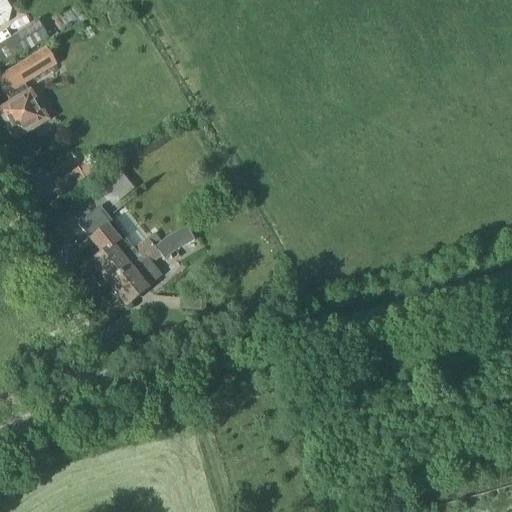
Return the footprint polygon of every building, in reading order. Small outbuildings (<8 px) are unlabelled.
[(78,20),(87,14),(80,5),(72,12),(78,20)] [(112,28),(123,22),(115,7),(104,13),(112,28)] [(0,65),(2,69),(23,56),(23,55),(48,40),(37,22),(0,44),(0,65)] [(45,48),(0,76),(0,91),(4,98),(5,97),(10,105),(0,111),(0,116),(14,141),(46,122),(29,94),(28,94),(23,86),(55,66),(45,48)] [(98,178),(90,165),(79,172),(77,169),(53,184),(63,201),(87,185),(98,178)] [(109,288),(155,250),(146,239),(133,250),(99,207),(77,226),(88,240),(87,241),(99,256),(89,263),(109,288)] [(109,288),(125,308),(148,290),(146,289),(161,277),(152,265),(161,257),(165,262),(176,253),(194,242),(186,228),(167,239),(155,250),(109,288)] [(179,299),(206,301),(207,294),(180,291),(179,299)] [(58,371),(64,369),(62,362),(55,365),(58,371)]
